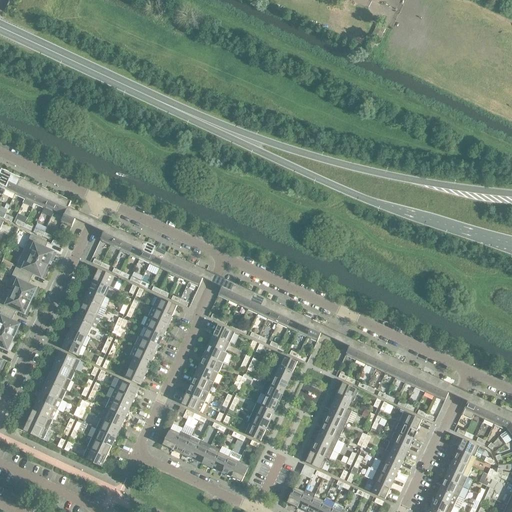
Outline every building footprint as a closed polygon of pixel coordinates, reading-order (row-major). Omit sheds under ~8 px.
[(377,46),(379,42),(385,28),(377,24),(369,43),(377,46)] [(0,187),(5,190),(12,174),(2,169),(0,174),(0,187)] [(15,195),(22,179),(12,174),(5,190),(15,195)] [(25,199),(32,183),(22,179),(15,195),(25,199)] [(34,204),(42,188),(32,183),(25,199),(34,204)] [(44,208),(52,192),(42,188),(34,204),(44,208)] [(52,218),(54,213),(61,197),(52,192),(44,208),(42,213),(52,218)] [(72,202),(61,197),(54,213),(63,217),(64,218),(69,207),(72,202)] [(79,212),(69,207),(64,218),(63,217),(61,223),(71,228),(76,219),(90,226),(93,218),(79,212)] [(118,230),(107,225),(93,218),(90,226),(104,232),(100,241),(110,246),(118,230)] [(120,250),(127,234),(118,230),(110,246),(120,250)] [(130,255),(137,239),(127,234),(120,250),(130,255)] [(31,235),(23,253),(30,256),(48,264),(50,259),(52,260),(55,253),(53,252),(54,252),(42,247),(42,246),(44,242),(45,241),(31,235)] [(139,260),(147,244),(137,239),(130,255),(139,260)] [(149,264),(157,248),(147,244),(139,260),(149,264)] [(159,269),(167,253),(157,248),(149,264),(159,269)] [(45,270),(48,264),(30,256),(23,253),(14,271),(28,277),(27,277),(29,272),(30,273),(30,272),(42,278),(42,277),(44,278),(47,271),(45,270)] [(169,273),(177,257),(167,253),(159,269),(169,273)] [(179,278),(186,262),(177,257),(169,273),(179,278)] [(189,282),(196,267),(186,262),(179,278),(189,282)] [(216,276),(196,267),(189,282),(199,287),(203,279),(213,283),(216,276)] [(119,279),(99,269),(94,279),(114,288),(119,279)] [(27,278),(28,277),(14,271),(10,280),(16,283),(12,292),(31,301),(33,296),(35,297),(38,290),(36,289),(37,288),(25,283),(25,282),(27,278)] [(228,301),(236,285),(225,280),(216,276),(213,283),(222,287),(218,296),(228,301)] [(113,289),(114,288),(94,279),(90,289),(106,297),(110,287),(113,289)] [(238,305),(245,289),(236,285),(228,301),(238,305)] [(101,307),(106,297),(90,289),(85,299),(101,307)] [(248,310),(255,294),(245,289),(238,305),(248,310)] [(28,306),(31,301),(12,292),(7,301),(1,298),(0,301),(0,308),(11,314),(11,313),(13,309),(25,314),(25,313),(27,314),(30,307),(28,306)] [(258,315),(265,299),(255,294),(248,310),(258,315)] [(157,309),(173,316),(177,306),(161,299),(157,297),(153,307),(157,309)] [(96,316),(101,307),(85,299),(80,309),(96,316)] [(267,319),(275,303),(265,299),(258,315),(267,319)] [(277,324),(285,308),(275,303),(267,319),(277,324)] [(168,326),(173,316),(157,309),(153,307),(148,317),(152,319),(152,318),(168,326)] [(11,314),(0,308),(0,330),(14,337),(16,332),(18,333),(22,326),(20,325),(20,324),(8,319),(9,319),(8,318),(10,314),(11,314)] [(287,328),(295,312),(285,308),(277,324),(287,328)] [(100,318),(96,316),(80,309),(76,319),(92,326),(96,328),(100,318)] [(297,333),(304,317),(295,312),(287,328),(297,333)] [(164,336),(168,326),(152,318),(152,319),(148,317),(144,327),(148,328),(164,336)] [(307,338),(314,322),(304,317),(297,333),(307,338)] [(87,336),(92,326),(76,319),(71,329),(87,336)] [(339,333),(325,326),(314,322),(307,338),(317,342),(321,334),(335,340),(339,333)] [(235,333),(219,325),(214,335),(227,341),(228,342),(230,343),(235,333)] [(159,345),(164,336),(148,328),(143,338),(159,345)] [(83,346),(87,336),(71,329),(67,338),(83,346)] [(11,343),(14,337),(0,330),(0,346),(8,350),(10,350),(13,343),(11,343)] [(356,360),(363,344),(339,333),(335,340),(350,347),(345,356),(356,360)] [(227,341),(214,335),(209,345),(217,348),(225,352),(230,343),(228,342),(227,341)] [(159,345),(143,338),(139,336),(135,346),(155,355),(159,345)] [(78,356),(83,346),(67,338),(62,349),(78,356)] [(366,365),(373,349),(363,344),(356,360),(366,365)] [(225,353),(225,352),(217,348),(209,345),(205,355),(214,359),(223,363),(227,354),(225,353)] [(150,365),(155,355),(135,346),(130,356),(134,358),(150,365)] [(375,369),(383,353),(373,349),(366,365),(375,369)] [(61,351),(56,362),(76,371),(81,361),(61,351)] [(385,374),(393,358),(383,353),(375,369),(385,374)] [(293,372),(298,362),(280,354),(275,364),(277,365),(280,366),(293,372)] [(218,373),(223,363),(214,359),(205,355),(200,364),(218,373)] [(145,375),(150,365),(134,358),(130,367),(145,375)] [(395,379),(402,363),(393,358),(385,374),(395,379)] [(76,371),(56,362),(51,371),(66,378),(67,379),(71,381),(76,371)] [(405,383),(412,367),(402,363),(395,379),(405,383)] [(218,373),(200,364),(196,374),(214,383),(218,373)] [(289,382),(293,372),(280,366),(277,365),(275,364),(271,373),(289,382)] [(141,385),(145,375),(130,367),(125,378),(141,385)] [(415,388),(422,372),(412,367),(405,383),(415,388)] [(67,379),(66,378),(51,371),(47,381),(57,386),(63,389),(67,379)] [(425,392),(432,376),(422,372),(415,388),(425,392)] [(284,392),(289,382),(271,373),(270,374),(275,376),(271,385),(284,392)] [(214,383),(196,374),(191,384),(209,393),(214,383)] [(434,397),(442,381),(432,376),(425,392),(434,397)] [(67,391),(63,389),(57,386),(47,381),(42,391),(58,399),(62,400),(67,391)] [(135,398),(139,388),(123,381),(119,391),(135,398)] [(462,390),(442,381),(434,397),(445,402),(449,393),(459,398),(462,390)] [(279,402),(284,392),(271,385),(270,386),(266,383),(261,393),(279,402)] [(354,401),(359,390),(343,383),(338,393),(352,399),(351,400),(354,401)] [(205,402),(209,393),(191,384),(187,394),(205,402)] [(135,398),(119,391),(115,389),(110,399),(130,408),(135,398)] [(481,399),(462,390),(459,398),(468,402),(464,411),(474,415),(481,399)] [(54,408),(58,399),(42,391),(38,401),(54,408)] [(275,411),(279,402),(261,393),(257,403),(275,411)] [(347,409),(351,400),(352,399),(338,393),(334,403),(347,409)] [(200,413),(205,402),(187,394),(182,404),(200,413)] [(125,418),(130,408),(110,399),(105,409),(109,410),(125,418)] [(484,420),(491,404),(481,399),(474,415),(484,420)] [(49,418),(54,408),(38,401),(33,411),(49,418)] [(275,411),(257,403),(252,413),(270,421),(275,411)] [(347,409),(334,403),(329,413),(347,421),(352,412),(347,409)] [(493,424),(501,408),(491,404),(484,420),(493,424)] [(511,421),(511,413),(501,408),(493,424),(505,430),(511,421)] [(121,428),(125,418),(109,410),(105,420),(101,418),(121,428)] [(364,410),(362,416),(368,419),(370,413),(364,410)] [(49,418),(33,411),(28,421),(48,430),(53,420),(49,418)] [(417,430),(422,420),(404,412),(399,422),(401,423),(404,424),(417,430)] [(270,421),(252,413),(248,422),(250,423),(253,424),(252,425),(266,431),(270,421)] [(343,431),(347,421),(329,413),(324,422),(343,431)] [(116,438),(121,428),(101,418),(96,428),(116,438)] [(48,430),(28,421),(24,431),(44,440),(48,442),(53,432),(48,430)] [(250,423),(248,422),(248,423),(250,424),(245,434),(261,441),(266,431),(252,425),(253,424),(250,423)] [(343,431),(324,422),(320,432),(338,441),(343,431)] [(401,423),(399,422),(395,431),(413,440),(417,430),(404,424),(401,423)] [(376,428),(376,430),(381,433),(384,426),(379,424),(376,428)] [(112,447),(116,438),(96,428),(92,438),(112,447)] [(180,437),(180,434),(170,429),(163,445),(173,450),(179,437),(180,437)] [(408,450),(413,440),(395,431),(390,441),(408,450)] [(188,444),(191,436),(181,432),(180,434),(180,437),(179,437),(173,450),(183,455),(188,444)] [(333,450),(338,441),(320,432),(315,442),(333,450)] [(193,459),(201,441),(191,436),(188,444),(183,455),(193,459)] [(107,457),(112,447),(92,438),(87,448),(107,457)] [(463,439),(458,449),(471,455),(471,456),(474,457),(479,447),(463,439)] [(208,451),(211,445),(201,441),(193,459),(202,464),(208,451)] [(404,459),(408,450),(390,441),(386,451),(404,459)] [(329,460),(333,450),(315,442),(311,452),(324,458),(327,459),(329,460)] [(212,468),(220,452),(221,450),(211,445),(208,451),(202,464),(212,468)] [(102,467),(107,457),(87,448),(82,458),(102,467)] [(476,458),(474,457),(471,456),(471,455),(458,449),(454,459),(472,467),(476,458)] [(399,469),(404,459),(386,451),(381,461),(399,469)] [(222,473),(230,457),(220,452),(212,468),(222,473)] [(322,470),(327,459),(324,458),(311,452),(306,462),(322,470)] [(239,462),(239,461),(230,457),(222,473),(232,477),(238,464),(237,464),(239,461),(239,462)] [(472,467),(454,459),(449,469),(467,477),(472,467)] [(242,482),(249,466),(239,461),(239,462),(239,461),(237,464),(238,464),(232,477),(242,482)] [(395,479),(399,469),(381,461),(376,471),(395,479)] [(302,471),(301,473),(311,478),(315,470),(305,465),(304,466),(302,471)] [(467,477),(449,469),(445,478),(463,487),(467,477)] [(390,489),(395,479),(376,471),(372,480),(374,481),(376,483),(390,489)] [(487,486),(490,479),(492,476),(488,474),(484,473),(480,483),(487,486)] [(463,487),(445,478),(440,488),(458,497),(463,487)] [(376,483),(374,481),(369,492),(385,499),(390,489),(376,483)] [(305,492),(294,487),(287,503),(297,508),(303,494),(304,495),(305,492)] [(454,506),(458,497),(440,488),(436,498),(454,506)] [(306,511),(315,494),(306,490),(305,492),(304,495),(303,494),(297,508),(306,511)] [(318,511),(324,501),(314,496),(315,494),(306,511),(318,511)] [(451,511),(454,506),(436,498),(431,508),(439,511),(451,511)] [(330,511),(335,503),(326,499),(325,501),(324,501),(318,511),(330,511)] [(342,511),(344,510),(343,510),(344,508),(335,503),(330,511),(342,511)]
